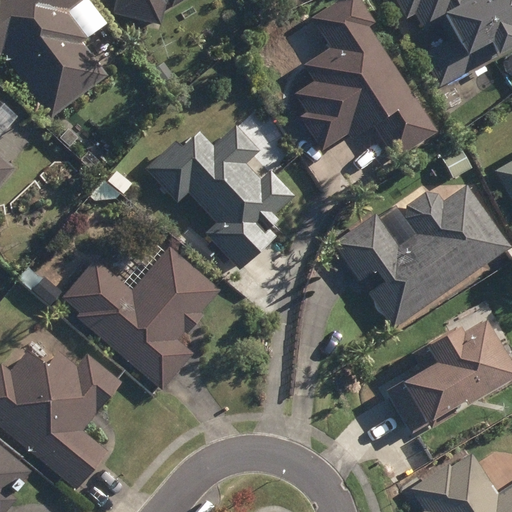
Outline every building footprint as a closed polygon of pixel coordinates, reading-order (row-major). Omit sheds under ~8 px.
[(0,0),(0,58),(4,56),(52,120),(109,77),(85,45),(90,40),(69,13),(86,0),(0,0)] [(117,0),(113,17),(161,30),(165,14),(189,0),(117,0)] [(373,21),(358,0),(345,0),(313,21),(331,50),(304,67),(315,83),(295,97),(308,116),(302,119),(322,149),(347,131),(351,137),(373,122),(386,142),(396,156),(436,131),(373,33),(371,30),(367,25),(373,21)] [(511,0),(397,0),(406,15),(415,10),(427,31),(441,23),(443,26),(451,42),(423,57),(438,85),(511,45),(511,0)] [(173,75),(162,62),(152,71),(163,84),(173,75)] [(207,237),(243,274),(260,258),(279,240),(271,232),(280,223),(276,219),(297,199),(272,174),(262,183),(247,167),(262,153),(237,128),(214,149),(201,135),(186,150),(177,142),(146,172),(179,205),(189,195),(218,226),(207,237)] [(62,141),(70,149),(78,140),(70,133),(62,141)] [(459,147),(438,159),(451,181),(472,169),(459,147)] [(0,189),(16,171),(0,157),(0,189)] [(511,159),(495,169),(511,199),(511,159)] [(92,198),(95,203),(118,201),(121,197),(104,184),(92,198)] [(372,297),(395,330),(511,251),(511,248),(469,186),(444,203),(439,196),(429,195),(408,208),(405,225),(401,219),(386,230),(377,217),(336,245),(362,285),(379,273),(388,286),(372,297)] [(79,320),(164,393),(195,357),(180,343),(186,336),(188,338),(206,318),(204,316),(222,294),(171,250),(133,294),(96,262),(63,300),(82,317),(79,320)] [(32,293),(51,308),(62,294),(44,279),(32,293)] [(386,392),(413,437),(430,427),(431,429),(468,407),(470,412),(511,386),(511,361),(490,324),(466,338),(463,333),(460,335),(456,329),(412,356),(421,371),(386,392)] [(0,367),(0,428),(77,492),(109,454),(84,434),(124,386),(89,357),(78,370),(60,355),(47,370),(28,355),(11,374),(1,366),(0,367)] [(0,511),(11,511),(19,503),(13,499),(15,495),(18,497),(26,488),(23,485),(31,475),(0,448),(0,511)] [(511,511),(511,489),(501,496),(474,456),(452,470),(449,467),(411,491),(424,511),(511,511)]
